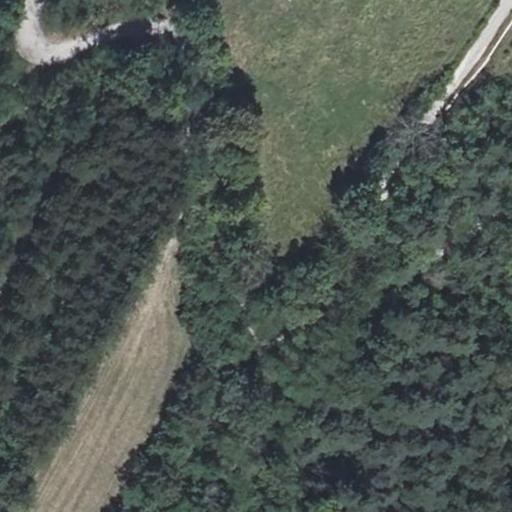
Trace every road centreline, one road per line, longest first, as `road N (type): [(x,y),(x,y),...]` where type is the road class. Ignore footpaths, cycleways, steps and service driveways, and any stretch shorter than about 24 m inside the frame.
road 1 (track): [(510,0),(378,164),(364,223),(317,288),(261,321)]
road 2 (track): [(261,321),(338,299),(511,204)]
road 3 (track): [(261,321),(179,444),(147,511)]
road 4 (track): [(212,128),(221,259),(236,306),(261,321)]
road 5 (unclassified): [(38,0),(28,37),(45,60),(147,25)]
